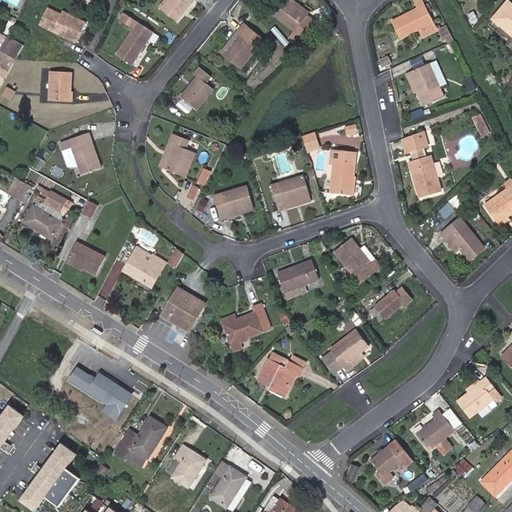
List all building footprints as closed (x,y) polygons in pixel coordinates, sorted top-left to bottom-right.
[(125,2),(119,0),(118,0),(116,7),(122,9),(125,2)] [(164,0),(159,6),(177,21),(193,0),(164,0)] [(308,14),(288,0),(286,0),(274,16),(296,32),(291,38),(299,44),(315,22),(307,16),(308,14)] [(295,0),(288,0),(308,14),(311,11),(295,0)] [(511,4),(508,1),(493,19),(511,35),(511,4)] [(427,3),(393,20),(401,37),(420,28),(423,36),(435,30),(439,27),(438,25),(436,26),(429,12),(431,11),(427,3)] [(61,14),(48,7),(40,23),(76,42),(86,22),(63,10),(61,14)] [(117,54),(133,64),(154,32),(123,13),(119,20),(133,29),(117,54)] [(11,21),(10,20),(4,33),(9,36),(15,23),(11,21)] [(240,35),(223,55),(241,69),(265,39),(246,24),(239,33),(240,35)] [(440,33),(449,29),(446,24),(439,27),(435,30),(438,36),(441,35),(440,33)] [(441,35),(438,36),(441,42),(444,41),(452,37),(449,29),(440,33),(441,35)] [(239,33),(222,53),(223,55),(240,35),(239,33)] [(0,52),(0,66),(9,71),(24,44),(9,36),(0,52)] [(390,64),(387,57),(380,61),(383,67),(390,64)] [(436,60),(429,63),(440,88),(447,85),(436,60)] [(440,88),(429,63),(410,72),(419,90),(426,105),(444,96),(440,88)] [(0,87),(9,71),(0,66),(0,87)] [(198,77),(182,96),(197,109),(213,90),(206,84),(212,77),(200,67),(194,74),(198,77)] [(72,72),(51,71),(49,100),(73,101),(73,91),(71,91),(72,72)] [(419,90),(410,72),(406,73),(415,91),(419,90)] [(7,87),(2,96),(11,101),(16,92),(7,87)] [(193,108),(181,99),(177,105),(188,114),(193,108)] [(479,114),(472,118),(481,137),(489,132),(479,114)] [(355,125),(347,127),(348,136),(357,135),(355,125)] [(88,129),(61,139),(65,150),(68,149),(69,151),(73,149),(76,160),(81,174),(101,166),(88,129)] [(424,131),(402,139),(406,152),(412,150),(415,160),(409,162),(419,197),(441,191),(431,155),(424,157),(421,147),(428,145),(424,131)] [(315,132),(303,136),(304,141),(306,146),(307,150),(321,146),(315,132)] [(160,166),(166,169),(177,145),(173,144),(176,136),(173,135),(160,166)] [(177,145),(166,169),(186,177),(196,153),(185,149),(189,141),(176,136),(173,144),(177,145)] [(61,139),(57,141),(59,148),(58,148),(64,164),(76,160),(73,149),(69,151),(68,149),(65,150),(61,139)] [(334,161),(330,193),(354,195),(355,179),(353,179),(356,154),(331,151),(330,161),(334,161)] [(38,158),(36,156),(31,166),(39,170),(44,161),(42,160),(43,158),(39,156),(38,158)] [(211,172),(204,168),(197,181),(204,185),(211,172)] [(285,203),(310,195),(304,175),(271,184),(279,208),(286,206),(285,203)] [(498,224),(508,217),(511,214),(511,178),(506,183),(509,188),(484,204),(498,224)] [(16,179),(8,193),(22,201),(30,186),(16,179)] [(215,196),(221,219),(229,216),(229,213),(252,206),(246,186),(215,196)] [(72,203),(52,191),(46,202),(65,213),(70,207),(72,203)] [(464,196),(460,192),(455,196),(459,201),(464,196)] [(311,200),(310,195),(285,203),(286,206),(286,208),(311,200)] [(457,202),(459,201),(455,196),(441,208),(446,214),(458,204),(457,202)] [(209,201),(203,198),(197,209),(203,212),(209,201)] [(98,204),(91,200),(84,213),(92,217),(98,204)] [(35,205),(25,221),(52,238),(64,220),(62,213),(45,203),(36,203),(36,205),(35,205)] [(253,209),(252,206),(229,213),(229,216),(253,209)] [(510,220),(508,217),(498,224),(500,227),(510,220)] [(460,218),(441,233),(457,252),(461,249),(469,260),(485,248),(460,218)] [(372,263),(360,248),(352,239),(335,252),(360,283),(381,266),(376,260),(372,263)] [(321,240),(315,244),(321,253),(327,249),(321,240)] [(107,256),(78,241),(69,259),(97,273),(107,256)] [(364,245),(360,248),(372,263),(376,260),(364,245)] [(139,246),(135,253),(150,262),(154,255),(139,246)] [(185,253),(178,247),(169,262),(177,267),(185,253)] [(150,262),(135,253),(125,270),(152,286),(166,262),(154,255),(150,262)] [(313,259),(278,272),(285,291),(320,279),(313,259)] [(179,288),(174,296),(181,300),(186,292),(179,288)] [(396,292),(405,302),(406,304),(412,299),(402,288),(396,292)] [(385,318),(405,302),(396,292),(395,290),(370,311),(379,322),(385,317),(385,318)] [(181,300),(174,296),(163,314),(189,329),(204,303),(186,292),(181,300)] [(240,339),(271,327),(262,303),(252,306),(255,313),(238,320),(235,314),(223,319),(236,351),(244,348),(240,339)] [(285,315),(280,320),(285,325),(290,321),(285,315)] [(291,324),(285,329),(290,335),(296,331),(291,324)] [(331,349),(322,357),(334,373),(343,366),(347,370),(353,365),(350,361),(369,346),(357,329),(331,349)] [(511,345),(501,356),(511,367),(511,345)] [(482,360),(485,357),(488,354),(484,348),(477,355),(482,360)] [(272,354),(269,360),(287,368),(290,362),(272,354)] [(290,362),(304,369),(308,362),(294,355),(290,362)] [(287,368),(269,360),(259,379),(272,385),(271,388),(286,396),(297,374),(300,376),(304,369),(290,362),(287,368)] [(96,378),(78,367),(68,382),(69,383),(106,405),(102,413),(116,422),(135,392),(100,371),(96,378)] [(495,388),(487,377),(481,382),(479,379),(467,389),(469,391),(457,401),(470,417),(494,399),(489,392),(495,388)] [(0,448),(25,415),(10,405),(0,419),(0,418),(0,448)] [(429,450),(436,445),(443,454),(453,447),(446,437),(455,430),(439,409),(432,414),(436,418),(416,434),(429,450)] [(133,448),(149,458),(168,428),(152,417),(140,436),(131,430),(116,452),(125,459),(127,456),(133,448)] [(475,450),(481,445),(475,438),(470,443),(475,450)] [(397,439),(370,460),(382,473),(378,476),(386,485),(396,475),(392,470),(411,456),(397,439)] [(77,454),(62,443),(21,499),(35,510),(46,496),(59,507),(80,479),(66,468),(77,454)] [(173,476),(188,486),(189,487),(207,460),(184,445),(176,456),(183,461),(173,476)] [(143,466),(149,458),(133,448),(127,456),(143,466)] [(511,478),(511,451),(482,481),(496,495),(511,478)] [(473,467),(463,458),(455,467),(465,475),(473,467)] [(247,477),(223,461),(217,471),(225,476),(211,497),(233,511),(243,496),(237,492),(247,477)] [(434,465),(441,474),(447,470),(439,461),(434,465)] [(111,470),(106,467),(101,473),(106,477),(111,470)] [(356,473),(350,471),(347,478),(353,480),(356,473)] [(424,473),(407,486),(412,491),(428,479),(424,473)] [(184,493),(188,486),(173,476),(169,483),(184,493)] [(253,481),(247,477),(237,492),(243,496),(253,481)] [(426,500),(435,508),(439,503),(430,495),(426,500)] [(475,511),(485,501),(477,495),(468,506),(475,511)] [(301,511),(282,500),(282,501),(275,496),(265,511),(266,511),(301,511)] [(397,504),(389,511),(423,511),(416,508),(416,509),(404,499),(397,504)] [(480,511),(488,504),(485,501),(475,511),(480,511)]
